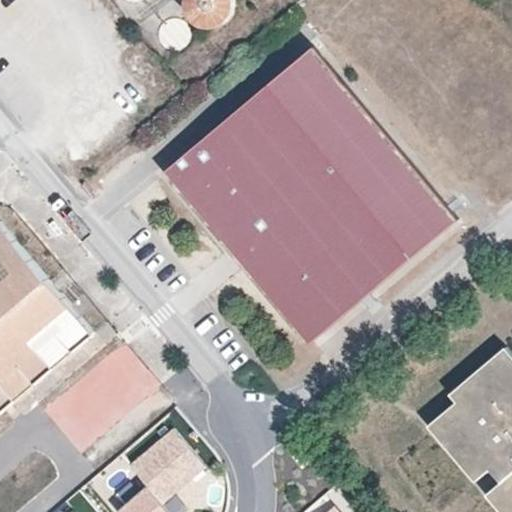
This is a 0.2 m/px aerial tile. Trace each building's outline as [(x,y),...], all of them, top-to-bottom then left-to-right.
[(236,1),(236,0),(186,0),(187,1),(188,10),(189,13),(192,18),(194,20),(199,24),(202,25),(208,27),(217,27),(226,23),(230,19),(235,11),(236,7),(236,1)] [(187,22),(181,19),(180,18),(174,18),(170,19),(164,22),(161,27),(160,31),(159,37),(162,43),(166,47),(171,50),(177,50),(182,49),(186,46),(190,41),(192,35),(191,29),(189,25),(188,24),(187,22)] [(315,47),(165,171),(228,248),(240,238),(319,334),(458,220),(315,47)] [(0,411),(96,330),(0,216),(0,411)] [(228,248),(308,345),(319,334),(240,238),(228,248)] [(43,404),(78,451),(162,389),(127,342),(43,404)] [(511,511),(511,351),(507,346),(451,394),(458,401),(429,426),(477,481),(492,468),(502,482),(487,494),(502,511),(511,511)] [(150,486),(165,503),(208,466),(175,428),(132,464),(150,486)] [(312,460),(300,445),(292,452),(304,467),(312,460)] [(172,511),(165,503),(150,486),(120,511),(121,511),(172,511)]
